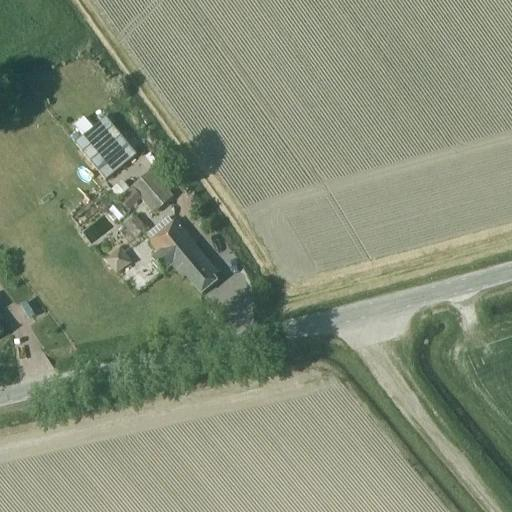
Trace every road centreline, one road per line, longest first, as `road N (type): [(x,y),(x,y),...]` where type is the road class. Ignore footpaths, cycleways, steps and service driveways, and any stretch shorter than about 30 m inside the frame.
road 1 (tertiary): [(0,398),(511,273)]
road 2 (track): [(497,511),(338,318)]
